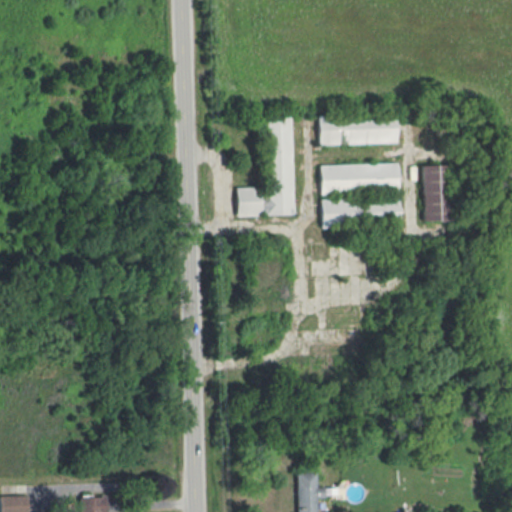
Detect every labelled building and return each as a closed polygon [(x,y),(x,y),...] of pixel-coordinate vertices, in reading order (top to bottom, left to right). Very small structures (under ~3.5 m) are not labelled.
[(395,142),(394,116),(316,118),(317,144),(395,142)] [(293,214),(290,117),(263,118),(266,190),(259,190),(260,215),(293,214)] [(318,164),(319,191),(397,189),(396,162),(318,164)] [(420,165),(422,221),(445,220),(443,164),(420,165)] [(235,216),(259,215),(258,186),(234,187),(235,216)] [(398,220),(397,197),(319,199),(320,222),(398,220)] [(294,472),(294,511),(315,511),(315,498),(322,498),(322,487),(314,487),(314,471),(294,472)] [(0,511),(26,511),(26,494),(0,495),(0,511)]
